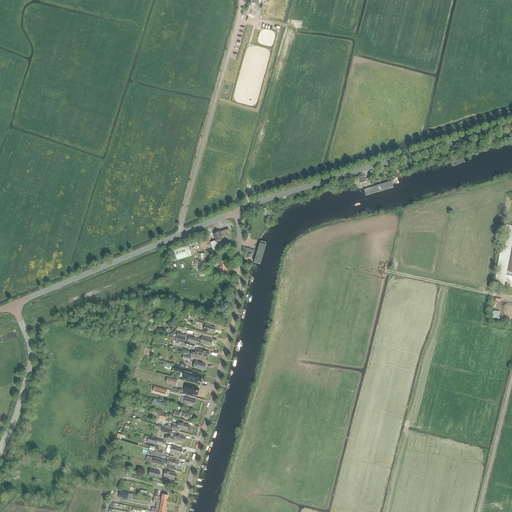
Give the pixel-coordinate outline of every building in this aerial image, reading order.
[(248,13),(256,16),(259,6),(252,3),(248,13)] [(490,152),(456,160),(457,166),(491,159),(490,152)] [(357,190),(360,198),(394,188),(392,180),(357,190)] [(511,243),(511,244),(511,242),(511,226),(505,225),(494,284),(511,287),(511,243)] [(221,232),(214,234),(216,241),(210,243),(214,252),(220,250),(220,251),(234,246),(232,239),(229,229),(221,232)] [(267,241),(260,239),(253,264),(260,266),(267,241)] [(171,249),(175,261),(191,256),(188,244),(171,249)] [(206,254),(198,254),(199,277),(206,277),(206,254)] [(214,334),(216,328),(210,327),(211,326),(205,324),(203,332),(211,334),(211,333),(214,334)] [(187,337),(177,334),(176,339),(186,342),(187,337)] [(200,346),(201,344),(208,346),(209,345),(211,345),(212,341),(210,340),(210,339),(202,336),(201,340),(198,340),(198,339),(189,336),(187,342),(200,346)] [(196,358),(197,356),(204,358),(205,357),(207,358),(209,353),(203,351),(204,350),(199,349),(198,350),(196,349),(195,352),(192,351),(190,357),(196,358)] [(204,369),(206,365),(203,364),(203,363),(195,361),(193,368),(201,370),(202,369),(204,369)] [(197,374),(193,373),(193,371),(183,368),(182,373),(184,373),(182,378),(198,382),(198,381),(201,382),(203,377),(197,375),(197,374)] [(193,396),(194,394),(195,394),(195,393),(198,394),(199,389),(196,389),(196,387),(186,385),(184,393),(193,396)] [(194,407),(196,401),(190,400),(191,398),(185,397),(183,405),(191,407),(191,406),(194,407)] [(191,418),(192,414),(190,413),(190,412),(181,409),(180,413),(175,412),(174,416),(179,417),(180,416),(188,419),(189,417),(191,418)] [(179,421),(177,426),(173,425),(172,429),(180,432),(180,430),(184,431),(185,430),(188,431),(189,426),(184,424),(184,423),(179,421)] [(175,434),(174,438),(166,436),(165,440),(173,442),(173,441),(182,443),(182,442),(185,442),(186,438),(183,438),(184,436),(175,434)] [(157,443),(158,439),(149,437),(147,443),(157,446),(157,443)] [(181,455),(183,450),(177,448),(177,447),(172,446),(172,447),(168,446),(166,451),(170,452),(170,453),(177,455),(178,454),(181,455)] [(167,465),(175,467),(175,466),(178,467),(179,462),(177,462),(177,461),(168,458),(167,462),(154,458),(153,463),(166,467),(167,465)] [(158,479),(160,472),(150,469),(148,476),(158,479)] [(174,479),(176,474),(171,473),(171,472),(165,470),(163,478),(171,480),(171,479),(174,479)] [(156,506),(160,507),(166,508),(167,502),(154,499),(153,502),(157,503),(156,506)]
